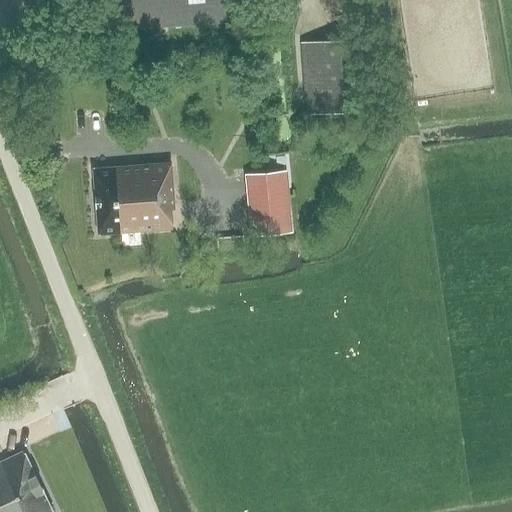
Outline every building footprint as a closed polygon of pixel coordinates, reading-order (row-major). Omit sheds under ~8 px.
[(103,0),(106,31),(241,21),(239,0),(103,0)] [(351,112),(346,40),(301,42),(306,115),(351,112)] [(173,209),(176,209),(173,163),(98,169),(104,235),(117,233),(117,231),(132,230),(132,232),(174,229),(173,209)] [(293,232),(287,170),(245,175),(251,236),(293,232)] [(245,247),(244,236),(217,239),(218,250),(245,247)] [(0,462),(0,511),(54,511),(26,451),(0,462)]
